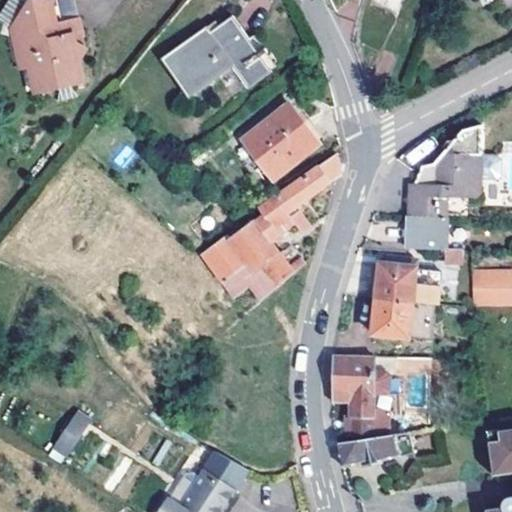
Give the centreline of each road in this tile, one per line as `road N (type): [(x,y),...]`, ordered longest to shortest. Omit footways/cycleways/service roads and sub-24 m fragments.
road 1 (tertiary): [(332,511),(314,445),(314,364),(364,147)]
road 2 (residential): [(364,147),(511,69)]
road 3 (tertiary): [(364,147),(311,0)]
